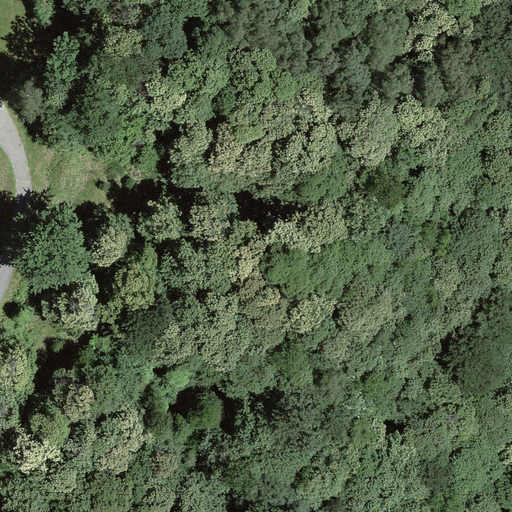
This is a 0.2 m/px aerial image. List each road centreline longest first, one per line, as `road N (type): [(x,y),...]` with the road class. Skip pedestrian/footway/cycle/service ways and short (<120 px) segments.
road 1 (unclassified): [(418,0),(400,85),(370,152),(320,202),(179,262),(96,327),(0,433)]
road 2 (unclassified): [(0,278),(21,203),(19,165),(0,125)]
